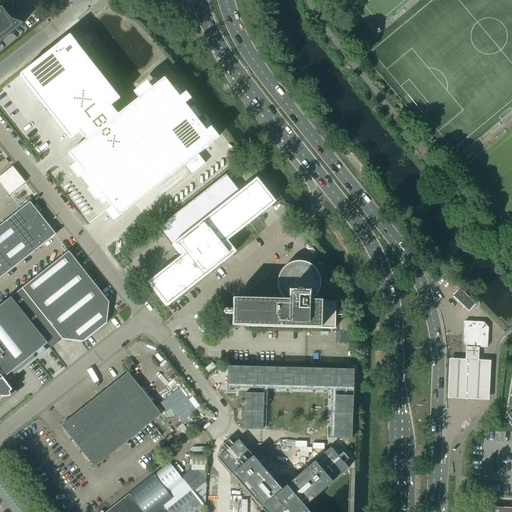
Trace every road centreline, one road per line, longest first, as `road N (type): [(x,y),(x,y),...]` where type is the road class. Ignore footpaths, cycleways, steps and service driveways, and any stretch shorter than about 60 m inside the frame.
road 1 (secondary): [(432,511),(440,381),(428,303),(403,252),(234,29),(224,0)]
road 2 (secondary): [(199,0),(237,72),(357,224),(384,272),(397,325),(394,511)]
road 3 (unclassified): [(144,318),(0,135)]
road 4 (unclassified): [(0,432),(144,318)]
road 5 (unknown): [(31,407),(94,474),(158,430)]
road 6 (unclassified): [(205,434),(223,418),(144,318)]
